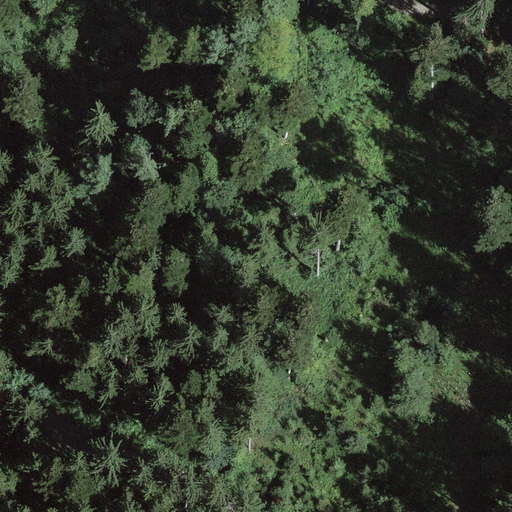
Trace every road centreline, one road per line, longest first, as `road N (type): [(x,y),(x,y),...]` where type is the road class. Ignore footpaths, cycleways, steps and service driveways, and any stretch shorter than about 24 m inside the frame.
road 1 (track): [(241,511),(165,464),(0,395)]
road 2 (track): [(0,469),(128,449)]
